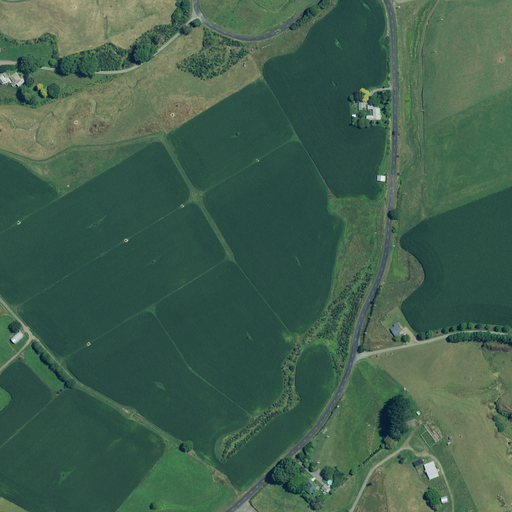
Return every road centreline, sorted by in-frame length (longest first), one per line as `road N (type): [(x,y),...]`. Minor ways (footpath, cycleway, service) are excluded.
road 1 (unclassified): [(229,511),(328,411),(384,260),(395,111),(385,0)]
road 2 (unclassified): [(321,0),(256,38),(217,29),(195,0)]
